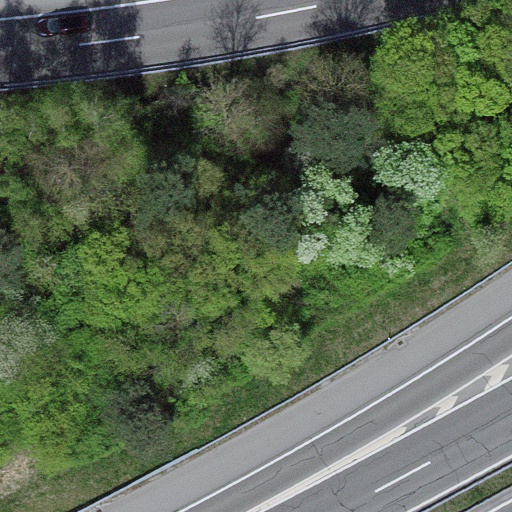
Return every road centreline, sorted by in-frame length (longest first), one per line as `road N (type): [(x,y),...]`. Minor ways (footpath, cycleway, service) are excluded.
road 1 (motorway): [(511,334),(195,511)]
road 2 (motorway): [(341,0),(0,51)]
road 3 (motorway): [(511,416),(335,511)]
